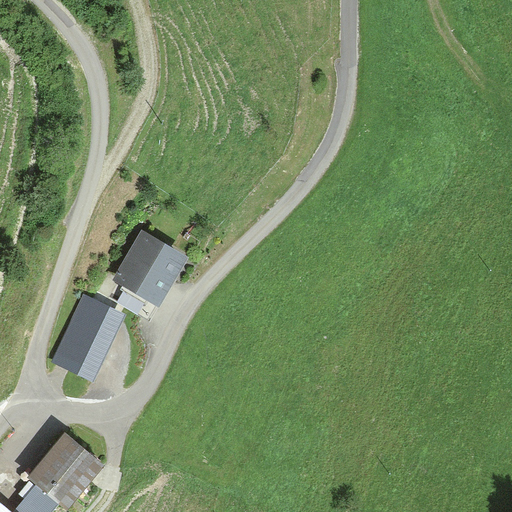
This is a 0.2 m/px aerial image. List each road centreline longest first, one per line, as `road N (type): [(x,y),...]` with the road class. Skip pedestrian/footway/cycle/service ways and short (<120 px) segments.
road 1 (track): [(40,0),(87,55),(101,101),(90,184),(43,370),(50,395),(67,410),(95,417),(134,402),(155,379),(188,305),(210,277),(326,162),(344,99),(352,0)]
road 2 (track): [(138,0),(148,44),(145,97),(106,174),(90,184)]
